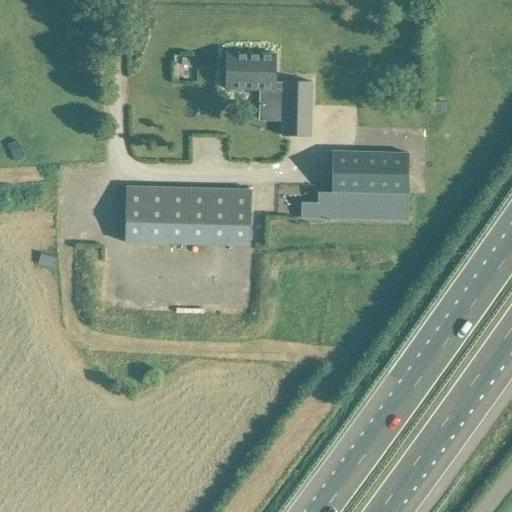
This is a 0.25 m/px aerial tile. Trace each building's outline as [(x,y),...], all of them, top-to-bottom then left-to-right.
[(226,53),(225,97),(284,98),(283,139),(287,139),(311,140),(311,127),(312,82),(284,81),(284,83),(276,82),(277,54),(226,53)] [(223,147),(187,145),(186,172),(222,173),(223,147)] [(301,202),(301,217),(329,218),(406,220),(408,153),(356,152),(332,152),(332,186),(332,193),(330,193),(318,192),(318,202),(301,202)] [(86,195),(85,175),(57,176),(58,196),(86,195)] [(251,191),(126,188),(125,242),(249,245),(251,191)] [(114,319),(113,293),(103,293),(104,319),(114,319)]
